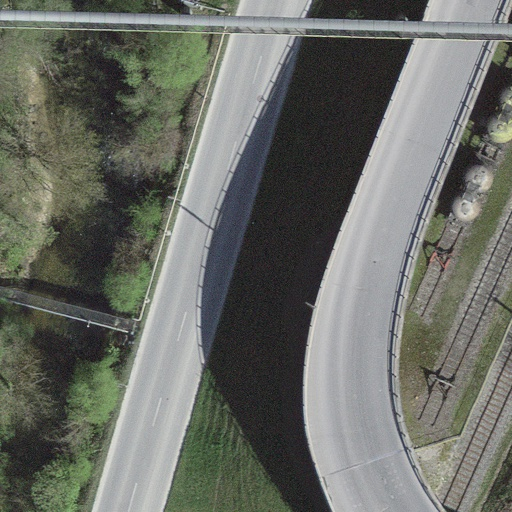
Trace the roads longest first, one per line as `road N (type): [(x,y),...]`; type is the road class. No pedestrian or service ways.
road 1 (secondary): [(393,511),(366,461),(355,417),(355,335),(379,230),(468,0)]
road 2 (secondary): [(282,0),(134,511)]
